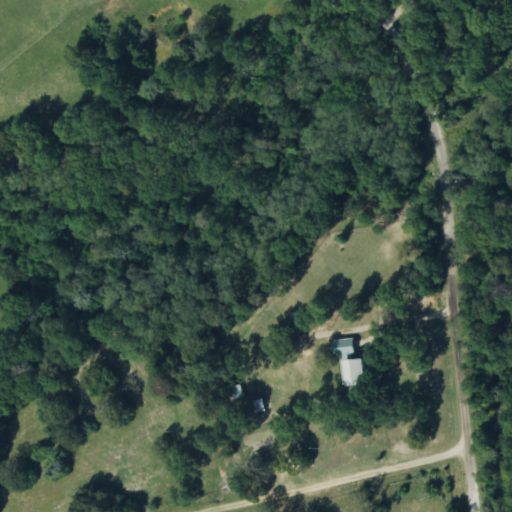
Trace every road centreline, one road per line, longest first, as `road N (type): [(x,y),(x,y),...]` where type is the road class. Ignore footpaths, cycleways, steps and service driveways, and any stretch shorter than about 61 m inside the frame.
road 1 (residential): [(472,511),(458,330),(433,190),(343,0)]
road 2 (residential): [(388,99),(511,41)]
